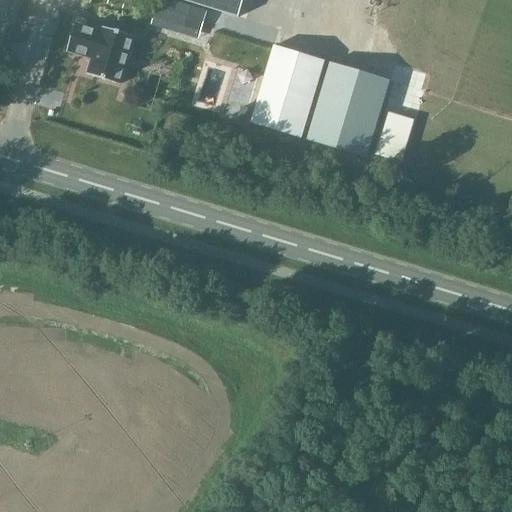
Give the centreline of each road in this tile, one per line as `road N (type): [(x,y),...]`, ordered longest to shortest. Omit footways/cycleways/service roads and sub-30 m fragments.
road 1 (secondary): [(511,311),(0,156)]
road 2 (unknown): [(5,158),(58,0)]
